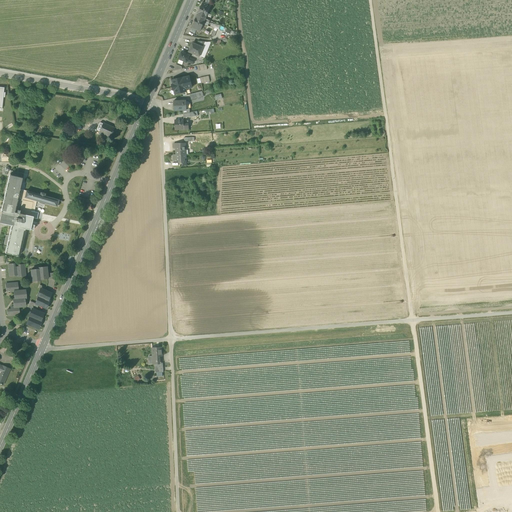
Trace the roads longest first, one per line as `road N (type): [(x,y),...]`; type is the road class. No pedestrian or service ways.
road 1 (track): [(369,0),(437,511)]
road 2 (track): [(511,312),(42,346)]
road 3 (unclassified): [(165,216),(178,511)]
road 4 (tertiary): [(148,101),(42,346)]
road 5 (residential): [(148,101),(160,106),(165,216)]
